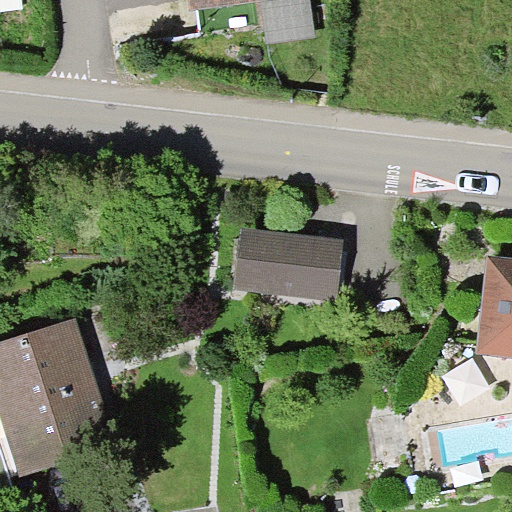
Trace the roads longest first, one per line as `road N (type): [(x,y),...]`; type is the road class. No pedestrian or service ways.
road 1 (tertiary): [(89,125),(511,176)]
road 2 (residential): [(89,125),(75,0)]
